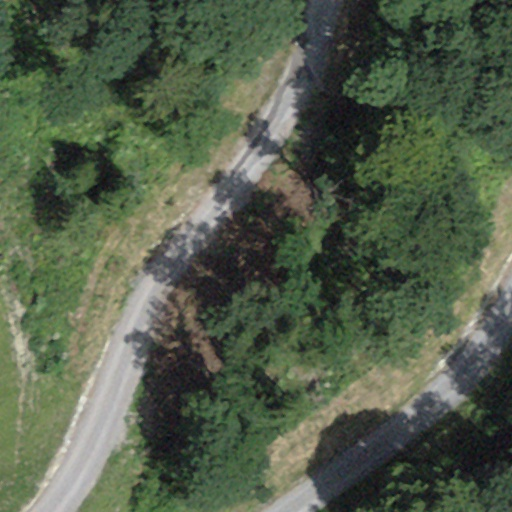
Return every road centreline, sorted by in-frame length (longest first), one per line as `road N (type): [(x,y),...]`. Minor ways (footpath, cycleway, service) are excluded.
road 1 (track): [(67,511),(103,457),(139,330),(158,292),(269,166),(303,109),(341,0)]
road 2 (track): [(511,323),(471,383),(297,511)]
